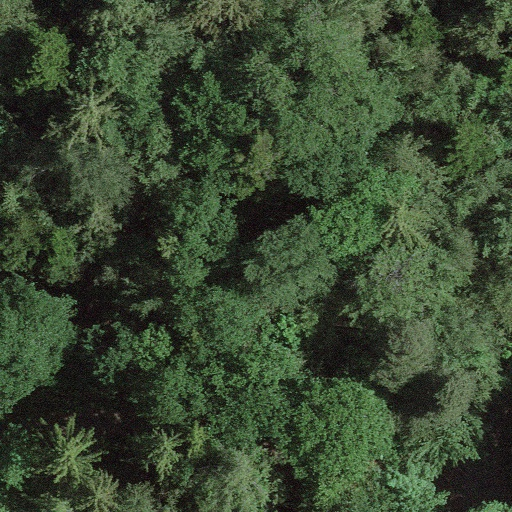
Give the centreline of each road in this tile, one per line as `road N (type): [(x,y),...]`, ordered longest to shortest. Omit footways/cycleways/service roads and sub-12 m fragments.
road 1 (track): [(470,485),(180,426),(0,440)]
road 2 (unclassified): [(483,511),(470,485),(467,440),(481,399),(511,363)]
